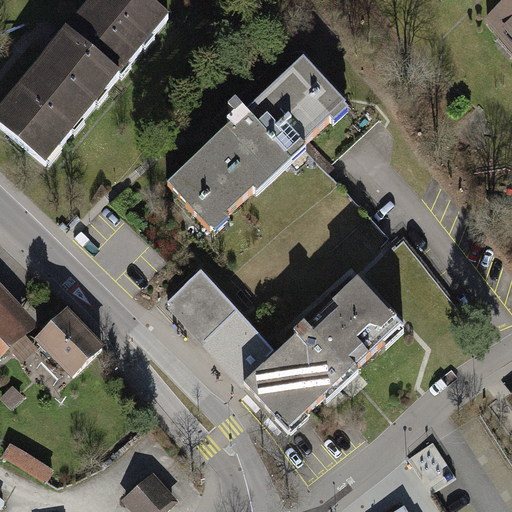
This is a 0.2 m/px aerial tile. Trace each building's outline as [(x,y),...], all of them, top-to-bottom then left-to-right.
[(169,31),(133,0),(99,0),(0,120),(0,131),(52,175),(169,31)] [(511,5),(494,21),(511,42),(511,5)] [(303,69),(172,199),(219,247),(351,117),(303,69)] [(282,364),(202,278),(167,310),(291,445),(405,340),(361,292),(282,364)] [(0,367),(42,328),(0,284),(0,367)] [(112,349),(72,310),(35,347),(74,386),(112,349)] [(55,470),(10,443),(1,459),(46,485),(55,470)] [(173,511),(181,506),(157,476),(124,502),(132,511),(173,511)] [(0,511),(3,511),(9,504),(0,497),(0,511)]
